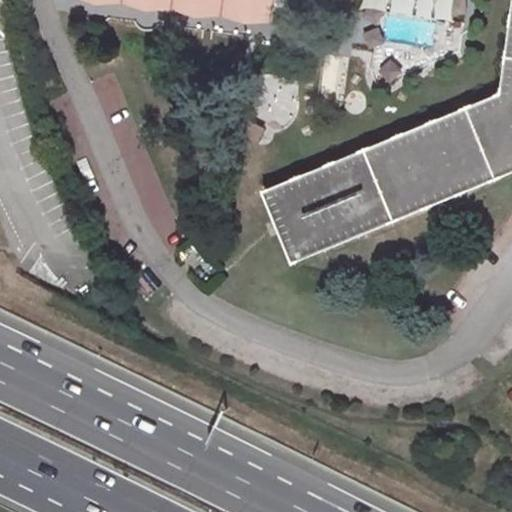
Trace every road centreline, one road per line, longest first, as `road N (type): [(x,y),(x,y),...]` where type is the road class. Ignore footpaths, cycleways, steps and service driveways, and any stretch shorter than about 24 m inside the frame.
road 1 (motorway): [(287,511),(0,373)]
road 2 (motorway): [(0,449),(128,511)]
